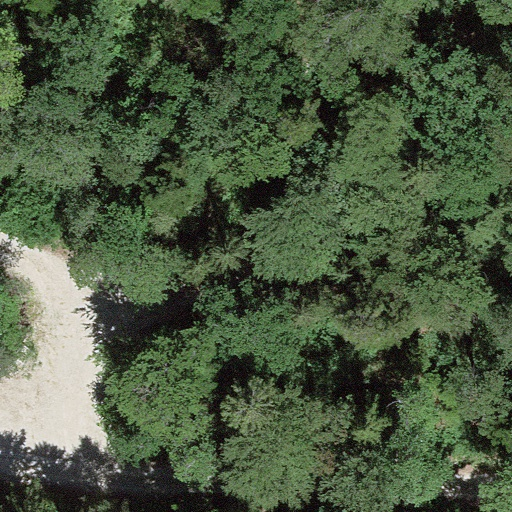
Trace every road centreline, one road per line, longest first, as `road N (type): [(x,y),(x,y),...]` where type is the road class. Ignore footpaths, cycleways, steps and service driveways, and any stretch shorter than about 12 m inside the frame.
road 1 (track): [(0,422),(102,343),(194,293),(511,164)]
road 2 (track): [(0,457),(511,482)]
